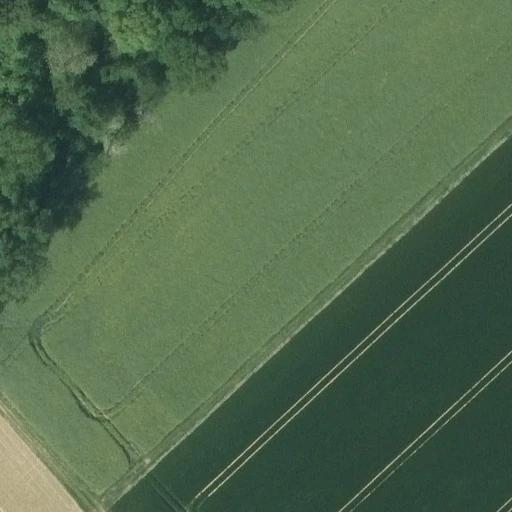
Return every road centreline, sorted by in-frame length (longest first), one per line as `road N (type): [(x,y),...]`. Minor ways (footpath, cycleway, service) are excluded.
road 1 (track): [(511,119),(99,506)]
road 2 (track): [(0,392),(99,506)]
